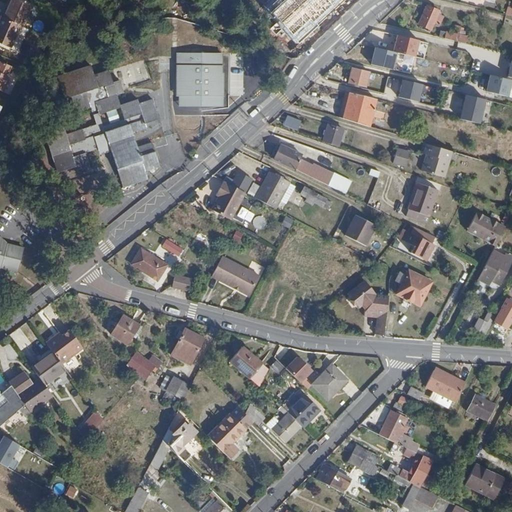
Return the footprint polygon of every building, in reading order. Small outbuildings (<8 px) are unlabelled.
[(9,0),(2,17),(19,25),(22,26),(31,4),(22,0),(9,0)] [(283,0),(271,12),(300,45),(346,0),(283,0)] [(426,4),(417,23),(430,28),(433,22),(437,24),(441,15),(437,13),(438,10),(426,4)] [(465,12),(458,10),(456,19),(463,21),(465,12)] [(2,17),(0,16),(0,43),(10,48),(19,25),(2,17)] [(442,29),(439,37),(466,43),(468,36),(464,34),(466,27),(455,24),(453,32),(442,29)] [(397,36),(394,53),(398,54),(414,59),(418,41),(397,36)] [(375,48),(369,66),(392,72),(398,54),(394,53),(375,48)] [(178,51),(177,72),(180,72),(179,93),(183,93),(183,100),(190,100),(189,103),(214,104),(214,100),(220,100),(220,94),(224,94),(224,72),(223,72),(223,52),(178,51)] [(0,61),(0,91),(2,92),(8,77),(5,76),(9,66),(0,61)] [(64,96),(70,94),(99,84),(94,70),(91,62),(57,74),(64,96)] [(99,84),(70,94),(75,109),(91,104),(92,104),(97,102),(100,112),(122,105),(126,117),(143,111),(145,117),(105,130),(111,149),(123,185),(149,177),(146,169),(162,164),(154,139),(138,144),(134,130),(148,125),(147,121),(160,117),(153,96),(140,100),(139,96),(122,101),(119,92),(128,89),(123,76),(115,79),(110,65),(94,70),(99,84)] [(370,71),(354,68),(351,83),(367,86),(370,71)] [(507,96),(510,81),(487,76),(484,91),(507,96)] [(422,85),(402,79),(397,98),(417,103),(422,85)] [(346,91),(339,117),(344,119),(351,93),(346,91)] [(179,93),(179,103),(189,103),(190,100),(183,100),(183,93),(179,93)] [(351,93),(344,119),(370,126),(377,99),(364,96),(351,93)] [(224,104),(224,94),(220,94),(220,100),(214,100),(214,104),(224,104)] [(485,100),(465,94),(459,117),(479,123),(485,100)] [(92,104),(91,104),(97,123),(84,127),(87,138),(83,139),(86,151),(100,146),(101,152),(111,149),(105,130),(145,117),(143,111),(126,117),(104,124),(100,112),(97,102),(92,104)] [(287,113),(283,123),(295,128),(300,119),(287,113)] [(87,138),(84,127),(67,132),(64,124),(45,130),(58,170),(77,164),(78,168),(90,164),(86,151),(83,139),(87,138)] [(329,124),(324,141),(337,145),(342,128),(329,124)] [(354,131),(351,141),(363,145),(366,135),(354,131)] [(281,142),(273,158),(297,170),(302,159),(298,157),(301,152),(281,142)] [(452,151),(423,142),(420,152),(428,154),(422,170),(442,176),(447,161),(449,161),(452,151)] [(394,162),(400,165),(405,151),(402,149),(400,148),(394,162)] [(405,151),(400,165),(407,168),(413,154),(405,151)] [(302,159),(297,170),(345,193),(351,180),(312,161),(311,163),(302,159)] [(287,174),(275,169),(272,174),(284,180),(287,174)] [(236,171),(229,184),(243,192),(251,179),(236,171)] [(268,172),(254,198),(274,208),(288,182),(284,180),(272,174),(268,172)] [(229,184),(222,181),(214,195),(217,196),(210,209),(229,220),(244,192),(243,192),(229,184)] [(419,182),(405,214),(424,223),(439,190),(419,182)] [(307,189),(304,196),(326,207),(330,200),(307,189)] [(495,246),(504,227),(477,212),(466,231),(495,246)] [(355,215),(345,234),(364,245),(375,225),(355,215)] [(432,235),(416,228),(413,233),(407,230),(402,239),(413,245),(410,251),(425,259),(433,243),(429,241),(432,235)] [(183,248),(166,237),(162,245),(178,255),(183,248)] [(0,264),(1,265),(0,268),(17,272),(22,248),(0,243),(0,264)] [(141,247),(131,263),(157,279),(167,264),(141,247)] [(511,260),(492,251),(478,278),(489,283),(491,279),(501,284),(511,261),(511,260)] [(258,274),(222,255),(212,275),(248,294),(258,274)] [(406,273),(401,282),(396,292),(404,296),(412,300),(419,304),(432,281),(408,269),(406,273)] [(396,280),(401,282),(406,273),(401,271),(396,280)] [(172,286),(187,290),(191,277),(175,273),(172,286)] [(376,334),(384,335),(389,295),(375,294),(364,280),(347,294),(350,298),(348,300),(354,307),(356,306),(358,308),(362,306),(366,310),(365,313),(378,313),(378,317),(376,334)] [(412,300),(404,296),(402,300),(410,305),(412,300)] [(511,304),(505,301),(494,322),(506,329),(511,317),(511,304)] [(479,330),(486,334),(495,316),(487,312),(483,320),(479,329),(479,330)] [(123,314),(110,333),(126,344),(138,325),(123,314)] [(474,326),(479,329),(483,320),(479,318),(474,326)] [(24,337),(33,334),(29,323),(21,326),(24,337)] [(44,341),(53,353),(60,363),(82,347),(68,328),(56,337),(54,336),(51,336),(44,341)] [(184,329),(173,352),(178,355),(177,358),(188,363),(190,361),(191,361),(203,338),(184,329)] [(229,360),(249,377),(261,362),(242,345),(229,360)] [(136,352),(126,364),(132,372),(134,370),(145,378),(152,369),(154,366),(136,352)] [(53,353),(31,368),(41,380),(44,384),(65,370),(60,363),(53,353)] [(297,357),(286,368),(300,382),(312,370),(300,358),(297,357)] [(261,362),(249,377),(255,382),(267,368),(261,362)] [(332,365),(312,384),(327,399),(347,379),(332,365)] [(435,366),(433,369),(452,379),(454,376),(435,366)] [(452,379),(433,369),(424,386),(455,402),(465,382),(454,376),(452,379)] [(134,370),(132,372),(137,379),(141,383),(145,378),(134,370)] [(190,384),(169,372),(162,385),(183,397),(190,384)] [(25,373),(10,383),(30,413),(53,397),(44,384),(41,380),(34,385),(25,373)] [(51,394),(70,380),(65,374),(47,388),(51,394)] [(409,385),(405,394),(418,400),(422,392),(409,385)] [(1,390),(0,391),(0,423),(17,411),(1,390)] [(305,395),(287,412),(300,425),(313,412),(311,411),(316,406),(305,395)] [(473,395),(466,410),(486,420),(494,405),(473,395)] [(237,405),(229,413),(245,428),(253,421),(245,413),(237,405)] [(320,409),(316,406),(311,411),(313,412),(315,414),(320,409)] [(390,410),(378,434),(397,444),(398,442),(400,438),(403,432),(405,433),(407,427),(402,425),(406,419),(405,418),(390,410)] [(96,412),(78,432),(85,440),(102,420),(96,412)] [(255,412),(251,416),(259,424),(263,420),(255,412)] [(300,425),(287,412),(272,428),(285,441),(301,426),(300,425)] [(229,413),(206,435),(230,458),(238,449),(231,442),(245,428),(229,413)] [(181,424),(171,434),(174,437),(172,439),(179,447),(194,432),(186,425),(184,426),(181,424)] [(20,445),(3,435),(0,440),(0,462),(7,467),(20,445)] [(431,461),(434,457),(418,448),(419,446),(411,442),(412,440),(405,436),(403,440),(400,438),(398,442),(404,446),(404,447),(414,452),(422,456),(431,461)] [(182,456),(188,460),(198,444),(192,440),(182,456)] [(355,445),(351,453),(374,465),(378,456),(355,445)] [(404,447),(399,445),(396,450),(411,458),(414,452),(404,447)] [(374,465),(351,453),(347,461),(358,467),(360,470),(371,475),(376,466),(374,465)] [(390,464),(386,471),(418,487),(431,461),(422,456),(419,462),(415,460),(408,472),(390,464)] [(474,463),(464,484),(492,499),(503,478),(474,463)] [(318,469),(319,470),(323,473),(327,466),(322,464),(318,469)] [(323,473),(319,470),(315,478),(335,489),(344,475),(327,466),(323,473)] [(131,498),(125,511),(126,511),(134,511),(139,503),(141,504),(148,491),(139,486),(132,498),(131,498)] [(418,487),(413,497),(431,506),(435,496),(418,487)] [(315,490),(307,506),(314,509),(316,507),(323,510),(327,501),(321,497),(322,493),(315,490)] [(217,499),(204,511),(229,511),(217,500),(217,499)] [(347,507),(354,511),(355,511),(362,511),(365,507),(351,500),(347,507)]
